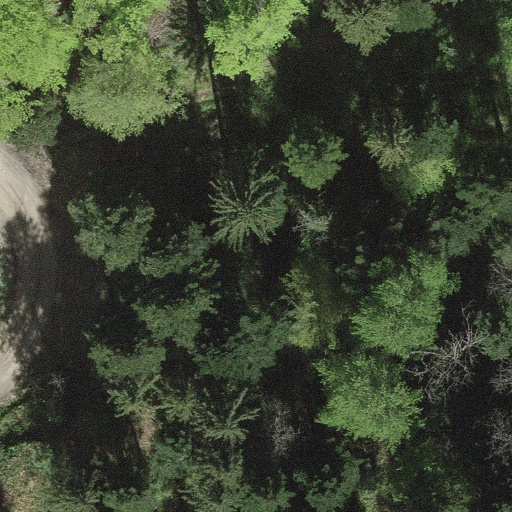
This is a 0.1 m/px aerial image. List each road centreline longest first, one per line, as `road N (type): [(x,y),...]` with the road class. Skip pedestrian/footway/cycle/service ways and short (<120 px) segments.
road 1 (track): [(0,162),(411,0)]
road 2 (track): [(0,366),(47,312),(53,278),(40,212),(0,164)]
